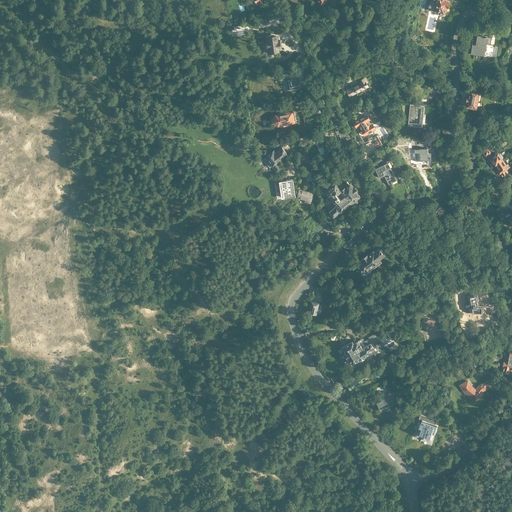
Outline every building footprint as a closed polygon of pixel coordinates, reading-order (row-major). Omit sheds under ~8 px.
[(438,13),(438,14),(442,16),(443,15),(444,13),(445,12),(446,11),(447,10),(446,8),(450,1),(447,0),(431,0),(431,1),(428,7),(432,8),(431,10),(438,13)] [(268,17),(259,18),(260,25),(269,23),(268,17)] [(271,49),(272,54),(277,53),(277,51),(281,51),(280,49),(282,49),(281,40),(279,40),(278,35),(275,36),(269,37),(271,42),(269,43),(270,49),(271,49)] [(472,45),(471,54),(484,56),(486,42),(490,42),(490,36),(487,35),(487,37),(477,36),(476,46),(472,45)] [(374,41),(366,44),(369,51),(368,51),(371,57),(377,54),(374,49),(377,48),(374,41)] [(287,84),(288,90),(300,88),(299,80),(297,80),(296,79),(292,80),(292,79),(290,79),(289,73),(279,75),(281,82),(286,81),(287,83),(287,84)] [(361,83),(347,91),(349,96),(358,91),(358,92),(369,86),(367,83),(368,82),(368,81),(365,76),(359,80),(361,83)] [(477,108),(480,91),(469,89),(468,97),(467,97),(466,102),(467,102),(466,106),(472,107),(472,108),(473,108),(473,109),(474,109),(474,108),(475,108),(477,108)] [(410,104),(408,126),(422,127),(424,105),(410,104)] [(272,123),(276,125),(295,122),(295,121),(296,121),(294,112),(293,112),(293,111),(274,115),(271,119),(272,123)] [(360,118),(353,122),(359,131),(361,130),(363,133),(364,134),(365,135),(366,134),(368,133),(369,132),(369,133),(373,131),(372,130),(374,129),(374,127),(373,125),(371,124),(368,120),(369,117),(367,116),(365,115),(363,116),(363,115),(359,117),(360,118)] [(374,136),(370,139),(375,146),(379,143),(374,136)] [(320,140),(325,150),(332,147),(330,143),(329,143),(327,138),(320,140)] [(276,151),(275,149),(272,151),(270,148),(267,151),(266,150),(264,150),(262,151),(262,153),(265,157),(265,158),(276,171),(281,167),(277,162),(287,154),(282,147),(276,151)] [(487,147),(481,152),(485,159),(487,157),(489,159),(487,160),(492,166),(494,165),(502,159),(503,156),(501,153),(498,153),(498,152),(492,156),(491,154),(491,153),(487,147)] [(425,149),(410,150),(410,151),(410,153),(411,154),(414,154),(415,162),(427,161),(425,149)] [(502,159),(494,165),(498,170),(495,172),(499,177),(501,175),(504,179),(510,175),(506,169),(510,167),(508,164),(507,165),(502,159)] [(396,181),(390,168),(388,164),(374,170),(379,179),(384,176),(389,184),(396,181)] [(341,190),(335,183),(331,186),(325,191),(321,186),(318,188),(321,191),(320,191),(319,191),(320,194),(321,194),(322,193),(323,193),(334,207),(329,211),(333,217),(351,203),(352,202),(354,204),(360,199),(359,197),(360,196),(357,192),(357,191),(358,189),(356,187),(354,187),(351,183),(350,184),(350,183),(349,184),(347,180),(343,183),(341,181),(338,184),(342,189),(341,190)] [(290,200),(296,199),(295,198),(296,198),(293,183),(293,182),(293,181),(288,182),(288,183),(288,184),(281,185),(282,185),(277,186),(278,186),(279,194),(284,193),(285,199),(284,199),(284,200),(290,199),(291,200),(290,200)] [(320,194),(319,191),(317,192),(316,192),(314,191),(313,191),(312,191),(309,190),(309,192),(300,190),(298,197),(305,199),(305,202),(309,203),(310,200),(311,201),(311,199),(310,198),(311,193),(313,194),(315,194),(316,194),(318,194),(319,194),(320,194)] [(511,210),(506,200),(501,203),(502,205),(497,208),(499,212),(500,212),(500,213),(501,215),(502,215),(503,216),(503,217),(504,217),(505,217),(506,217),(511,214),(511,213),(511,210)] [(313,228),(317,233),(326,225),(323,221),(314,228),(313,228)] [(382,224),(388,233),(393,230),(387,221),(382,224)] [(371,269),(382,262),(380,260),(381,260),(380,259),(385,255),(380,248),(374,252),(373,250),(368,254),(368,253),(361,258),(361,259),(356,263),(354,265),(357,269),(360,268),(364,275),(371,270),(371,269)] [(470,304),(465,304),(465,312),(482,312),(482,306),(483,306),(483,302),(478,302),(476,294),(469,296),(470,304)] [(316,313),(320,314),(321,310),(317,309),(318,306),(317,306),(318,303),(312,302),(311,305),(309,313),(316,314),(316,313)] [(378,331),(369,337),(373,344),(382,338),(383,335),(380,334),(378,331)] [(355,347),(346,352),(345,352),(348,358),(349,358),(358,352),(358,351),(361,349),(363,348),(365,346),(363,343),(364,343),(364,342),(362,339),(358,341),(358,340),(357,341),(359,345),(356,348),(355,347)] [(363,348),(361,349),(365,357),(365,356),(365,357),(366,356),(365,356),(372,352),(371,349),(374,347),(371,342),(369,339),(364,342),(364,343),(363,343),(365,346),(363,348)] [(342,346),(346,352),(355,347),(356,348),(359,345),(357,341),(356,342),(356,340),(354,340),(347,343),(346,341),(343,341),(341,344),(343,346),(342,346)] [(365,357),(361,349),(358,351),(358,352),(349,358),(352,363),(354,362),(355,363),(356,363),(357,363),(358,362),(358,360),(359,360),(360,360),(362,360),(364,359),(365,357),(365,356),(365,357)] [(504,360),(502,368),(503,368),(502,372),(508,374),(508,373),(509,373),(510,370),(509,370),(509,368),(511,369),(511,358),(509,357),(508,361),(504,360)] [(347,385),(351,390),(362,382),(363,383),(368,379),(364,374),(360,377),(359,376),(347,385)] [(467,393),(476,400),(483,390),(488,388),(485,382),(479,385),(476,389),(471,385),(468,380),(461,386),(467,393)] [(392,382),(386,385),(389,390),(395,387),(392,382)] [(381,400),(376,403),(380,411),(394,404),(391,400),(394,398),(390,392),(379,398),(381,400)] [(419,427),(416,435),(424,437),(424,439),(429,440),(431,431),(434,432),(436,424),(437,419),(421,414),(419,421),(419,422),(417,426),(419,427)] [(466,437),(471,432),(461,423),(456,428),(454,427),(437,442),(440,445),(454,433),(456,435),(460,431),(466,437)]
